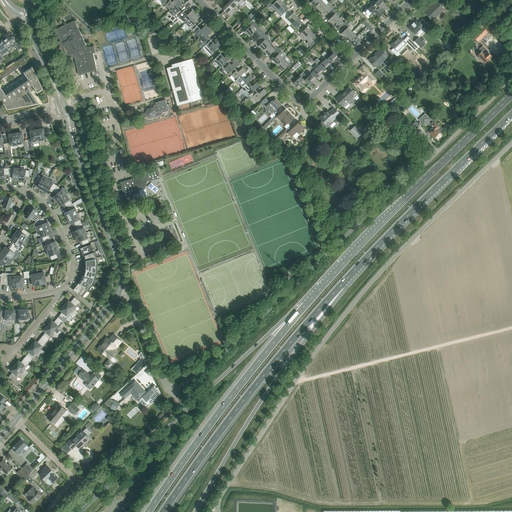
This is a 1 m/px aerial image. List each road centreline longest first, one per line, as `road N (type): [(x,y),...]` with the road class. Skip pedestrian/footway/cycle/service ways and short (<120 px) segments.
road 1 (unclassified): [(218,511),(224,490),(359,294),(511,144)]
road 2 (unclassified): [(174,389),(208,367),(511,77)]
road 3 (primary): [(305,304),(80,511)]
road 4 (primary): [(511,95),(305,304)]
road 5 (primary): [(195,511),(340,285)]
road 6 (primary): [(340,285),(511,113)]
road 7 (track): [(295,382),(511,329)]
road 8 (motorway): [(276,338),(147,511)]
road 9 (motorway): [(164,511),(288,346)]
road 10 (residential): [(205,6),(301,102),(351,58)]
road 11 (tertiary): [(119,289),(118,257),(62,105)]
road 12 (tertiary): [(15,419),(119,289)]
road 13 (residential): [(46,511),(70,477),(15,419)]
